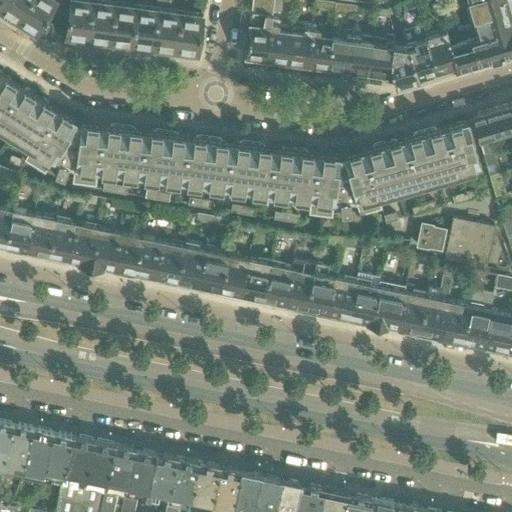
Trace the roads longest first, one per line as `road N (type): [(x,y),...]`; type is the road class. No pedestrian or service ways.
road 1 (secondary): [(511,399),(75,313),(0,290)]
road 2 (secondary): [(0,352),(445,438),(511,460)]
road 3 (residential): [(0,389),(503,493)]
road 4 (residential): [(219,100),(356,117),(511,76)]
road 5 (residential): [(0,35),(71,81),(219,100)]
